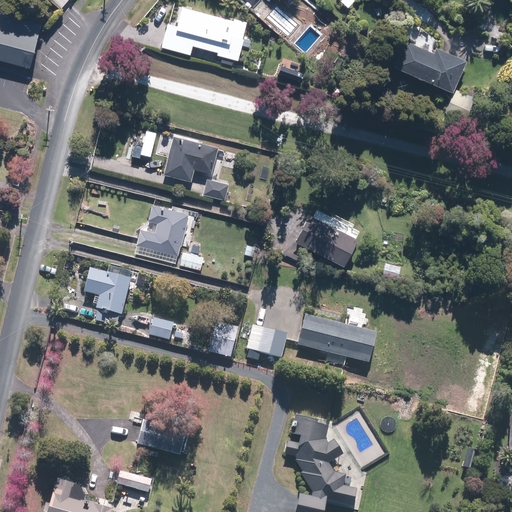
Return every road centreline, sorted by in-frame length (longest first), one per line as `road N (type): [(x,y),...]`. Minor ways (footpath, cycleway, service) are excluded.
road 1 (track): [(79,61),(511,172)]
road 2 (residential): [(0,384),(55,128),(82,52),(112,0)]
